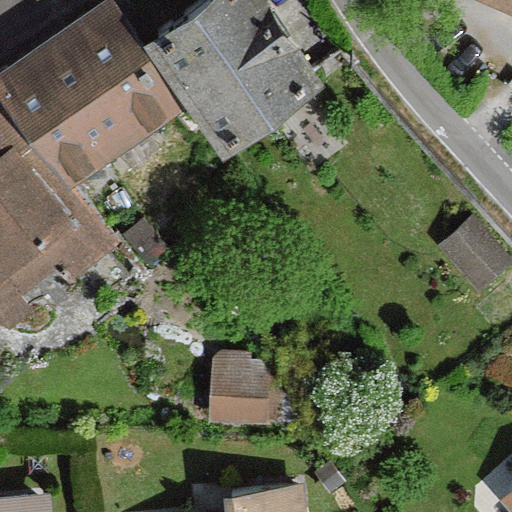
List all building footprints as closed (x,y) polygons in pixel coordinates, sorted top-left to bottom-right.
[(112,0),(0,79),(0,90),(60,174),(177,93),(114,0),(112,0)] [(186,0),(155,21),(225,122),(311,63),(266,0),(186,0)] [(0,313),(11,322),(25,310),(12,295),(66,254),(75,266),(108,239),(60,174),(0,90),(0,313)] [(473,219),(447,242),(485,287),(511,263),(473,219)] [(266,361),(218,359),(216,410),(264,413),(266,361)] [(295,511),(292,487),(229,495),(231,511),(295,511)] [(0,511),(40,511),(39,500),(0,503),(0,511)]
